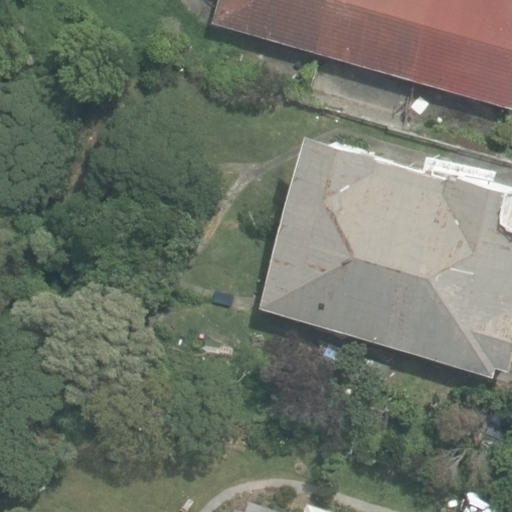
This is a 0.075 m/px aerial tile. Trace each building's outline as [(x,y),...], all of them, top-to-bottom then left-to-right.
[(319,49),(334,0),(222,0),(217,20),(319,49)] [(441,0),(334,0),(319,49),(419,78),(441,0)] [(511,0),(441,0),(419,78),(511,104),(511,0)] [(267,302),(501,373),(503,363),(511,365),(511,179),(461,164),(459,171),(319,128),(274,277),(261,274),(255,294),(268,298),(267,302)] [(307,511),(362,511),(313,496),(307,511)]
